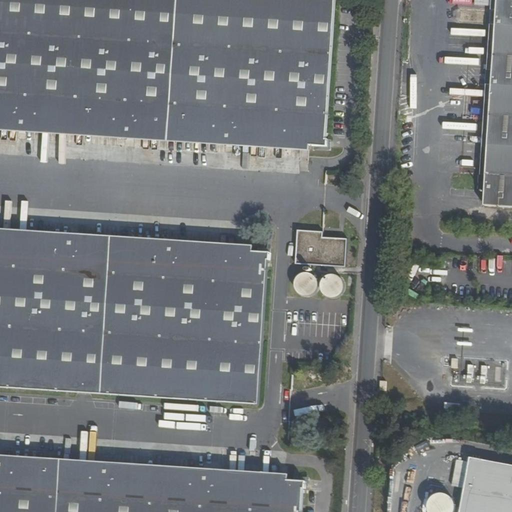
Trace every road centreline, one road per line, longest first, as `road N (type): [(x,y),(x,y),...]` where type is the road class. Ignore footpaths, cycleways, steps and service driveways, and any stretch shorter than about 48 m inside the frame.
road 1 (residential): [(391,0),(357,511)]
road 2 (unknown): [(428,188),(436,237),(459,252),(511,256)]
